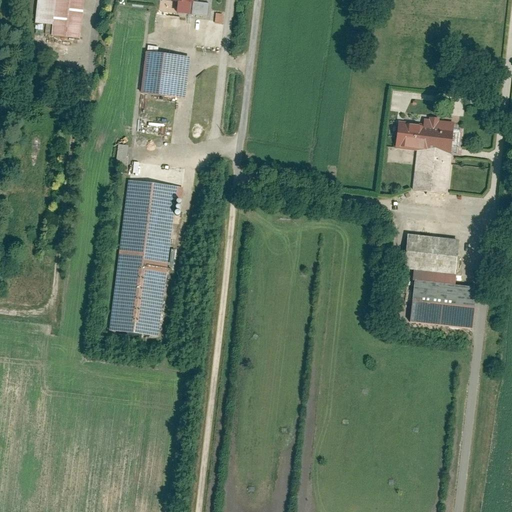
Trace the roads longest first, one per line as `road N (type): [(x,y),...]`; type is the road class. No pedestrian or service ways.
road 1 (track): [(257,0),(198,511)]
road 2 (unknown): [(207,0),(183,210)]
